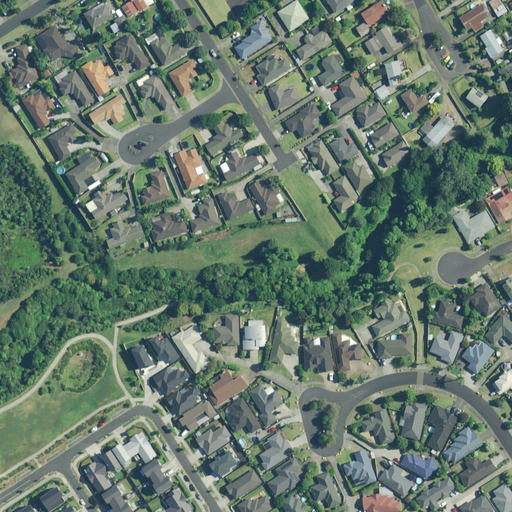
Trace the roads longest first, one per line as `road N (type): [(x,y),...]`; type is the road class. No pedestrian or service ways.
road 1 (residential): [(216,511),(146,410),(58,459)]
road 2 (residential): [(342,398),(404,378),(445,382),(473,397),(511,447)]
road 3 (residential): [(342,398),(316,392),(303,403),(320,452),(334,449),(342,412)]
